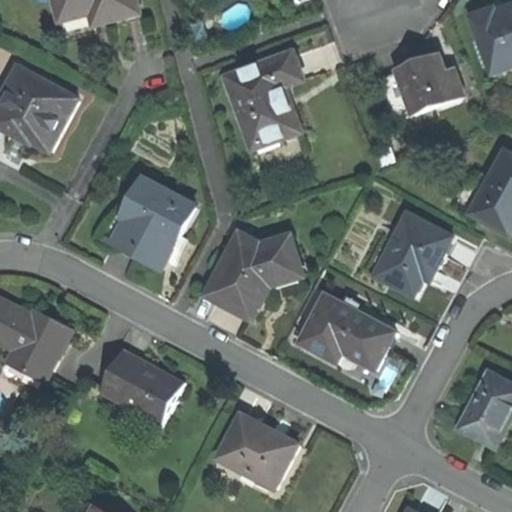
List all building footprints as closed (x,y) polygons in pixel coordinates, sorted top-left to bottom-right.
[(140,0),(57,0),(63,22),(106,11),(109,23),(129,18),(144,14),(140,0)] [(497,11),(475,18),(495,74),(511,67),(511,9),(499,14),(497,11)] [(257,70),(231,79),(256,150),(304,133),(287,88),(306,81),(297,55),(257,70)] [(414,69),(383,80),(398,122),(466,97),(457,71),(449,74),(443,58),(414,69)] [(0,114),(0,122),(20,134),(55,152),(82,102),(24,71),(0,114)] [(511,154),(509,153),(474,215),(511,236),(511,154)] [(201,209),(148,181),(127,219),(132,222),(123,240),(143,250),(139,257),(151,264),(165,271),(178,248),(179,249),(201,209)] [(457,239),(412,215),(401,236),(406,238),(384,279),(418,297),(433,268),(439,272),(449,253),(457,239)] [(264,249),(244,237),(212,296),(234,308),(255,319),(277,278),(302,270),(293,240),(264,249)] [(400,334),(329,297),(304,345),(323,355),(342,365),(347,355),(380,372),(400,334)] [(16,307),(0,298),(0,340),(20,352),(17,358),(34,367),(29,375),(47,385),(76,330),(58,321),(53,330),(38,322),(39,319),(16,307)] [(159,368),(128,351),(104,394),(106,395),(107,392),(167,424),(165,427),(166,428),(190,384),(159,368)] [(511,384),(493,374),(479,401),(463,431),(499,450),(511,426),(511,384)] [(259,423),(246,416),(222,460),(279,490),(299,452),(274,439),(278,433),(259,423)]
